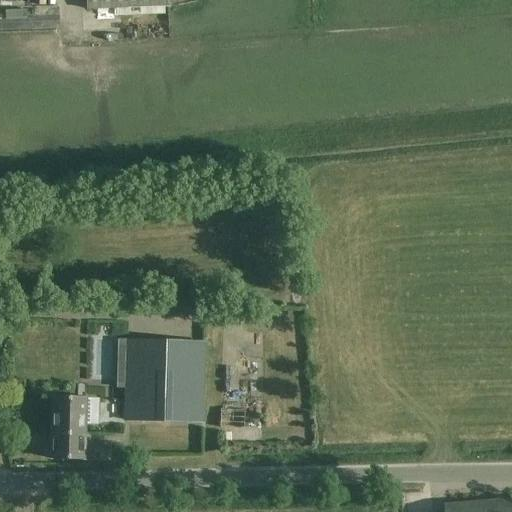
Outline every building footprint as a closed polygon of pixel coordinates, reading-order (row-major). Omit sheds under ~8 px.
[(0,0),(0,8),(14,9),(14,0),(0,0)] [(86,0),(87,10),(168,8),(168,0),(86,0)] [(24,14),(8,13),(8,14),(0,13),(0,37),(22,40),(24,14)] [(203,423),(206,343),(127,341),(125,421),(203,423)] [(87,403),(87,399),(54,398),(52,436),(86,437),(87,425),(99,426),(99,404),(87,403)] [(244,430),(245,420),(245,411),(220,411),(220,429),(244,430)] [(86,461),(86,449),(86,437),(52,436),(52,460),(86,461)] [(511,511),(511,500),(445,506),(445,511),(511,511)]
